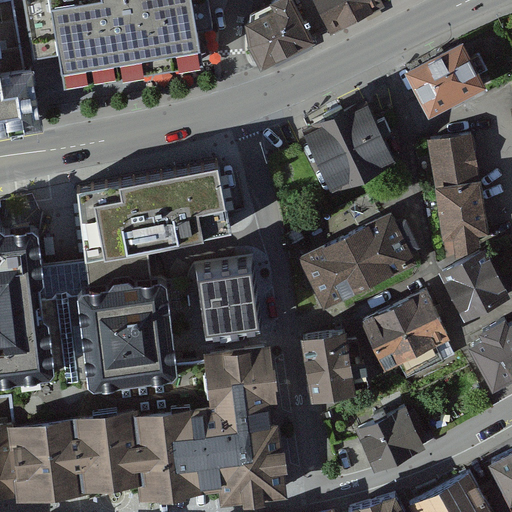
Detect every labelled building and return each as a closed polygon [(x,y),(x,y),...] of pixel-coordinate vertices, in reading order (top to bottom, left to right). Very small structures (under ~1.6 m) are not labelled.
[(25,68),(14,0),(0,0),(0,128),(40,122),(31,67),(25,68)] [(24,0),(34,54),(59,50),(62,66),(87,62),(90,78),(122,73),(119,56),(141,53),(143,69),(178,63),(175,47),(200,43),(198,27),(213,24),(208,0),(24,0)] [(249,21),(251,42),(262,63),(269,60),(313,38),(293,0),(273,0),(277,7),(249,21)] [(316,0),(331,28),(382,3),(380,0),(316,0)] [(462,43),(410,70),(430,110),(483,83),(462,43)] [(337,113),(309,127),(334,180),(362,167),(391,154),(365,100),(337,113)] [(486,229),(471,131),(431,137),(445,233),(456,232),(458,252),(477,243),(475,230),(486,229)] [(219,158),(77,184),(85,256),(57,260),(57,271),(149,255),(148,243),(232,226),(219,158)] [(391,213),(302,256),(325,303),(414,260),(408,249),(418,244),(406,219),(396,223),(391,213)] [(0,375),(50,370),(55,365),(49,315),(44,311),(40,281),(45,276),(43,261),(38,226),(32,221),(5,224),(2,221),(0,219),(0,375)] [(484,248),(443,269),(466,314),(507,293),(484,248)] [(0,390),(9,390),(65,383),(74,460),(82,459),(77,415),(134,408),(135,414),(217,405),(211,356),(177,359),(178,368),(173,374),(146,376),(142,382),(126,384),(121,380),(93,382),(88,379),(78,288),(83,284),(110,280),(113,275),(129,273),(134,278),(151,276),(149,255),(57,271),(57,260),(43,261),(45,276),(40,281),(44,311),(49,315),(55,365),(50,370),(0,375),(0,390)] [(251,263),(199,268),(206,335),(257,330),(251,263)] [(110,280),(83,284),(78,288),(88,379),(93,382),(121,380),(126,384),(142,382),(146,376),(173,374),(178,368),(177,359),(167,279),(161,275),(151,276),(134,278),(129,273),(113,275),(110,280)] [(427,288),(364,318),(385,364),(399,358),(408,373),(441,357),(435,341),(448,334),(427,288)] [(487,335),(472,343),(494,383),(511,373),(511,321),(508,324),(504,317),(483,328),(487,335)] [(344,328),(304,334),(314,394),(354,388),(353,384),(368,381),(365,360),(357,340),(353,341),(353,336),(346,337),(344,328)] [(266,344),(210,351),(211,356),(217,405),(225,479),(223,479),(225,495),(254,491),(283,488),(274,416),(266,344)] [(13,423),(21,490),(77,484),(74,460),(65,383),(9,390),(12,423),(13,423)] [(377,419),(358,427),(375,466),(422,444),(419,437),(424,434),(413,409),(407,412),(406,409),(407,408),(405,404),(399,406),(399,408),(386,414),(383,408),(374,412),(377,419)] [(82,459),(74,460),(77,484),(87,483),(87,479),(114,476),(142,472),(142,489),(223,479),(225,479),(217,405),(135,414),(134,408),(77,415),(82,459)] [(12,423),(0,423),(0,491),(21,490),(13,423),(12,423)] [(511,447),(492,457),(511,497),(511,496),(511,447)] [(470,469),(409,501),(415,511),(485,511),(491,509),(470,469)] [(373,498),(350,505),(352,511),(407,511),(396,491),(373,498)]
